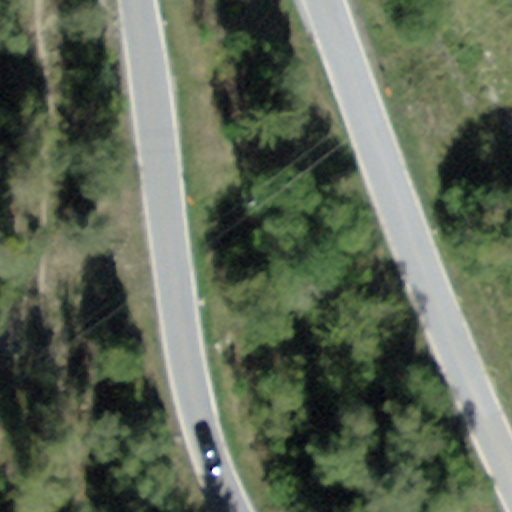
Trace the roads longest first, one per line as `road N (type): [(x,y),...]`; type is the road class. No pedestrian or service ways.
road 1 (tertiary): [(139,0),(185,357),(233,511)]
road 2 (tertiary): [(511,478),(323,0)]
